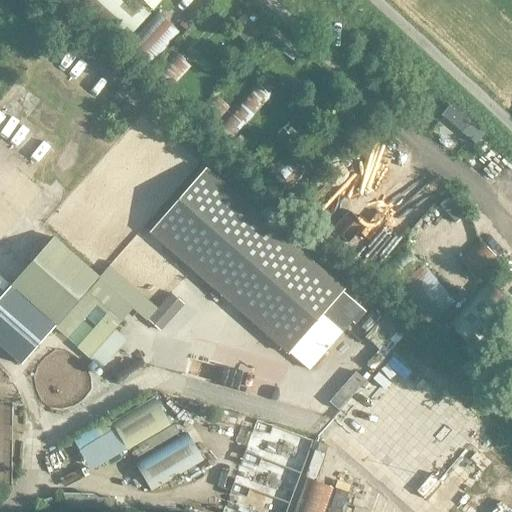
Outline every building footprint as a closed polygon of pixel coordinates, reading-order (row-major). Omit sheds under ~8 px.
[(163,0),(72,0),(120,46),(153,11),(163,0)] [(251,47),(271,24),(259,13),(256,17),(247,9),(230,29),(251,47)] [(177,35),(153,11),(120,46),(144,69),(177,35)] [(305,54),(273,27),(264,38),(297,65),(305,54)] [(171,62),(163,56),(162,55),(158,59),(159,61),(149,73),(170,90),(189,69),(176,56),(171,62)] [(215,96),(195,117),(224,145),(276,91),(260,76),(229,109),(215,96)] [(475,142),(484,132),(452,102),(443,111),(475,142)] [(308,171),(287,150),(266,171),(289,192),(308,171)] [(206,170),(149,234),(288,356),(322,317),(334,328),(355,304),(343,293),(344,292),(206,170)] [(401,236),(435,199),(427,191),(393,227),(401,236)] [(344,241),(367,252),(377,232),(354,221),(344,241)] [(53,239),(11,287),(56,326),(54,329),(62,336),(94,300),(88,290),(99,278),(53,239)] [(479,241),(459,261),(481,283),(501,262),(479,241)] [(397,285),(419,264),(404,249),(382,271),(397,285)] [(511,298),(492,280),(450,326),(479,352),(511,316),(511,298)] [(11,287),(0,299),(0,346),(22,366),(54,329),(56,326),(11,287)] [(113,317),(81,353),(88,359),(121,323),(113,317)] [(154,399),(115,419),(131,450),(170,427),(154,399)] [(313,448),(316,438),(245,416),(237,440),(246,443),(224,511),(287,511),(300,472),(316,477),(324,451),(313,448)] [(94,428),(75,437),(90,468),(128,449),(114,426),(94,428)] [(187,433),(135,464),(151,491),(203,460),(187,433)] [(326,511),(335,489),(305,479),(293,511),(326,511)] [(511,511),(511,508),(490,486),(464,511),(511,511)] [(342,511),(347,490),(336,488),(331,509),(342,511)]
